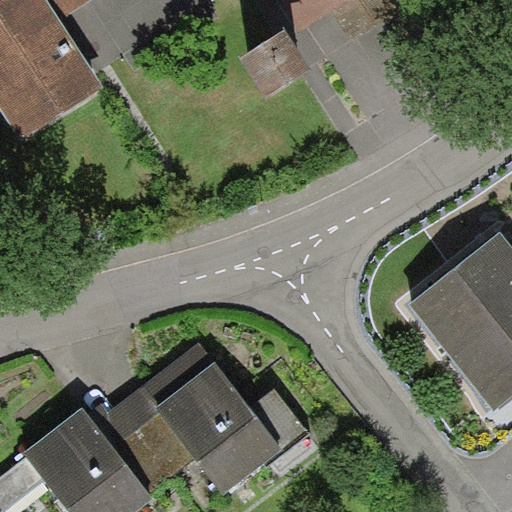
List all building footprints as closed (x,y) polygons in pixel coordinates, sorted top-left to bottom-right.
[(44,0),(0,0),(0,107),(25,143),(104,90),(44,0)] [(48,0),(58,14),(81,0),(48,0)] [(275,0),(297,33),(347,0),(275,0)] [(286,47),(242,76),(265,112),(309,83),(286,47)] [(511,253),(511,254),(500,239),(410,308),(495,416),(511,403),(511,253)] [(207,380),(150,422),(186,471),(211,504),(268,462),(207,380)] [(135,401),(86,437),(138,507),(186,471),(150,422),(135,401)] [(75,422),(21,462),(57,511),(130,511),(138,507),(86,437),(75,422)]
